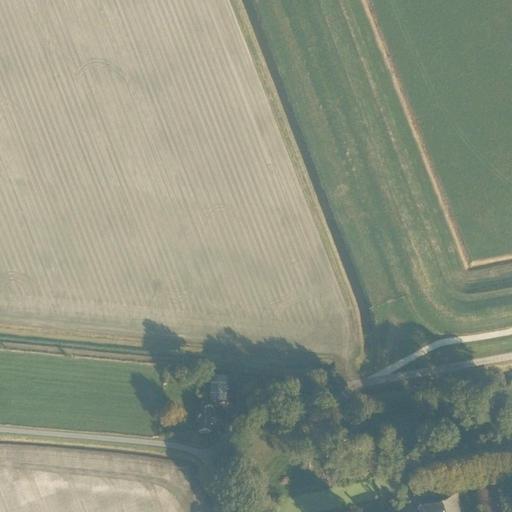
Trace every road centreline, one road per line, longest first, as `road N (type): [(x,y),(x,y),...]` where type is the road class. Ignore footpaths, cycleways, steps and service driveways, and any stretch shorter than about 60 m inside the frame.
road 1 (unclassified): [(0,430),(162,443),(207,459),(250,416),(350,397),(349,385),(372,381)]
road 2 (track): [(511,356),(372,381),(440,342),(511,330)]
